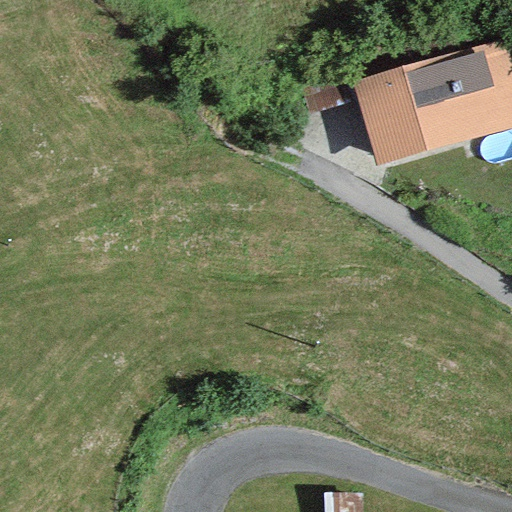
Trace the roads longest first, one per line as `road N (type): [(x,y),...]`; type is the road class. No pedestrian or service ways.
road 1 (track): [(188,511),(209,465),(240,450),(297,446),(507,511)]
road 2 (track): [(511,298),(314,161)]
